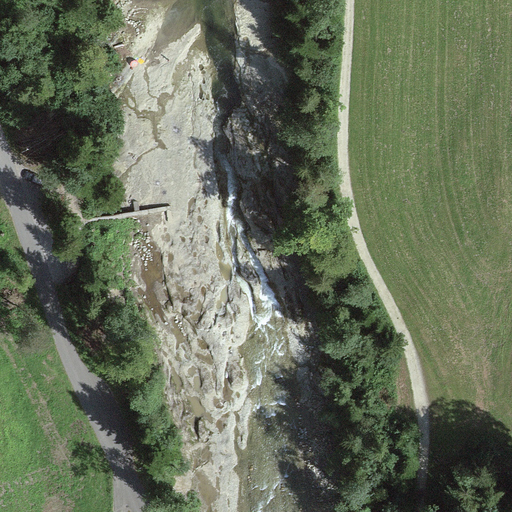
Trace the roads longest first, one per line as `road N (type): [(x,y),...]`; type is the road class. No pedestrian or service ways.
road 1 (track): [(418,511),(426,436),(412,351),(359,242),(347,190),(346,0)]
road 2 (track): [(0,135),(81,371),(147,511)]
